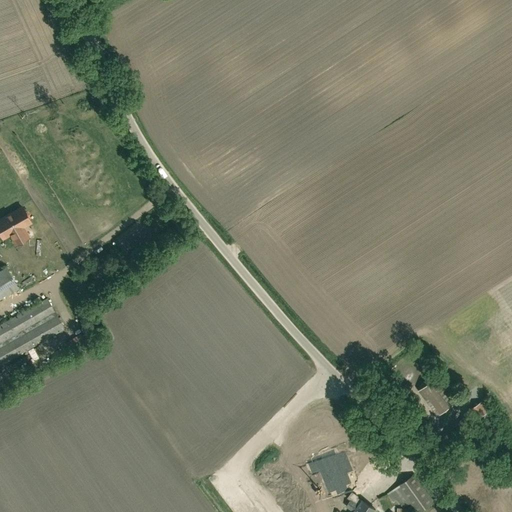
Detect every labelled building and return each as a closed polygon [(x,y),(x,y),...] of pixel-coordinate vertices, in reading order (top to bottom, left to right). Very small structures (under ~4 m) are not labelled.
[(78,120),(83,117),(78,108),(72,110),(78,120)] [(23,226),(26,224),(27,224),(18,209),(0,219),(0,223),(7,236),(9,234),(15,246),(30,237),(23,226)] [(89,265),(74,274),(86,296),(102,287),(89,265)] [(0,298),(18,288),(6,267),(0,270),(0,298)] [(0,364),(64,329),(47,299),(0,325),(0,364)] [(456,395),(449,386),(441,374),(432,381),(431,381),(418,391),(438,416),(451,406),(450,405),(458,400),(455,396),(456,395)] [(478,419),(489,412),(483,402),(471,409),(478,419)] [(476,430),(463,417),(438,444),(450,457),(476,430)] [(320,463),(318,464),(320,471),(325,481),(332,478),(336,489),(338,493),(346,490),(344,485),(349,483),(345,473),(351,471),(349,464),(347,460),(344,453),(335,457),(333,452),(323,456),(324,457),(318,460),(320,463)] [(227,481),(234,476),(225,467),(219,472),(227,481)] [(416,511),(419,511),(434,502),(414,475),(398,486),(416,511)] [(265,497),(277,511),(286,511),(287,511),(271,492),(265,497)] [(359,506),(354,502),(351,500),(346,506),(354,511),(373,511),(375,509),(363,500),(359,506)]
